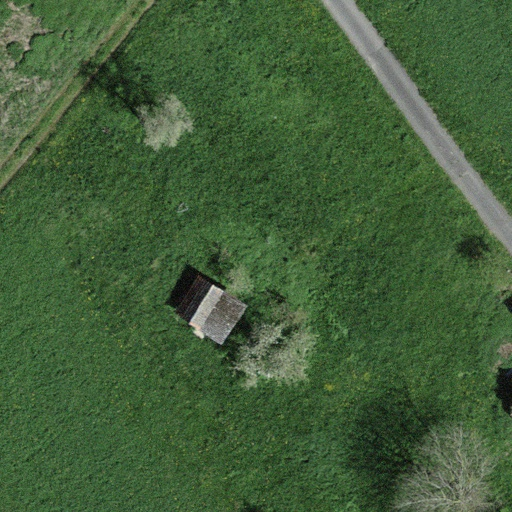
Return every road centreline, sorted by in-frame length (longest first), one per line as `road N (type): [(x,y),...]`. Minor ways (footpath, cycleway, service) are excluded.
road 1 (track): [(327,0),(511,253)]
road 2 (track): [(159,0),(0,186)]
